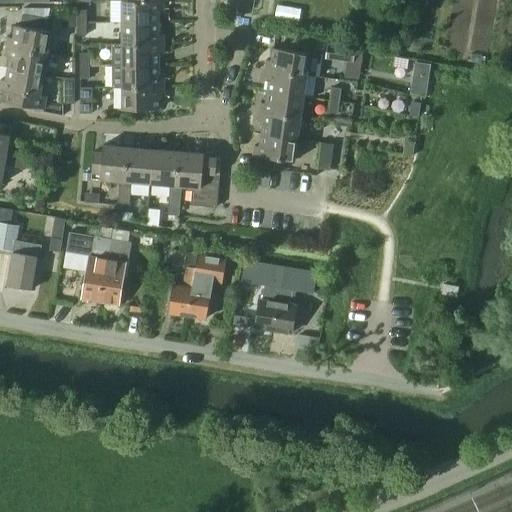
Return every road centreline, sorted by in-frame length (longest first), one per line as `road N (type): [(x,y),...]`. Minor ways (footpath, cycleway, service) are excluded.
road 1 (residential): [(431,391),(0,319)]
road 2 (residential): [(224,125),(78,125),(0,110)]
road 3 (unclassified): [(362,511),(511,448)]
road 4 (residential): [(224,125),(206,105),(203,0)]
